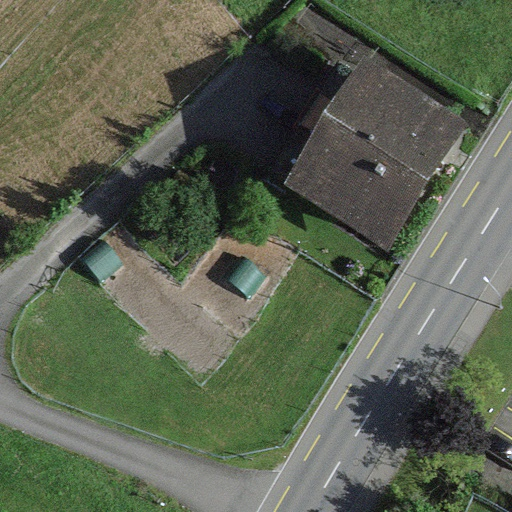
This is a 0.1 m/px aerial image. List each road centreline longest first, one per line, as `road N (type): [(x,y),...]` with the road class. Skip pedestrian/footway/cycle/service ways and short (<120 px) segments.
road 1 (tertiary): [(511,183),(310,511)]
road 2 (track): [(0,307),(250,70)]
